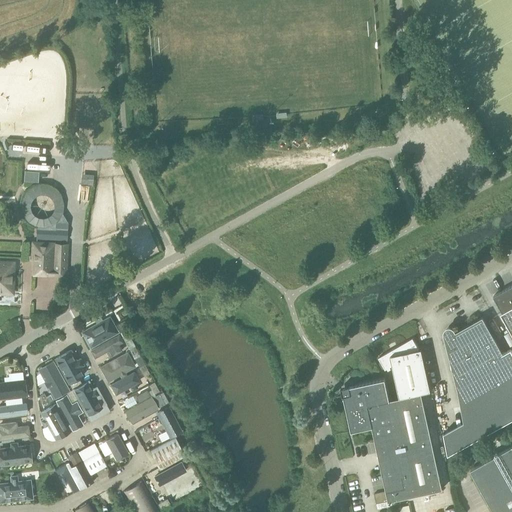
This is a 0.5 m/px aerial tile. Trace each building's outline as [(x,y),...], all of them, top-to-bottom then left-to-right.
[(35,238),(66,239),(66,227),(36,226),(35,238)] [(53,273),(54,269),(64,269),(64,262),(65,262),(66,243),(55,242),(54,247),(31,246),(31,260),(35,260),(35,273),(49,274),(49,261),(50,261),(50,273),(53,273)] [(0,292),(12,293),(13,263),(0,262),(0,292)] [(511,285),(493,296),(496,300),(502,312),(500,313),(511,334),(511,285)] [(131,317),(120,323),(124,330),(134,324),(131,317)] [(444,333),(459,389),(465,421),(443,433),(447,455),(511,418),(511,351),(511,349),(502,354),(482,318),(455,333),(453,329),(452,329),(451,328),(450,328),(449,328),(448,328),(447,328),(446,329),(445,330),(444,331),(444,332),(444,333)] [(88,350),(115,334),(107,322),(81,337),(88,350)] [(120,332),(119,332),(120,333),(125,342),(125,341),(130,339),(125,329),(120,332)] [(89,350),(93,359),(121,344),(117,336),(89,350)] [(392,366),(399,398),(389,400),(385,379),(349,387),(349,386),(340,388),(342,396),(343,396),(351,431),(372,427),(379,460),(388,501),(411,496),(442,489),(421,393),(430,391),(421,349),(419,349),(412,338),(378,358),(385,370),(392,366)] [(129,350),(134,359),(140,356),(135,347),(129,350)] [(69,352),(56,359),(69,383),(83,376),(69,352)] [(98,369),(105,381),(132,367),(126,355),(98,369)] [(41,389),(48,402),(63,393),(46,364),(35,371),(44,386),(41,389)] [(139,367),(144,377),(149,374),(144,364),(139,367)] [(114,397),(137,384),(131,372),(107,385),(114,397)] [(81,384),(78,379),(69,384),(72,389),(81,384)] [(0,382),(0,399),(23,397),(22,387),(9,388),(9,381),(0,382)] [(154,394),(159,391),(154,382),(149,385),(154,394)] [(72,390),(71,390),(66,393),(71,402),(77,399),(75,396),(72,390)] [(77,398),(90,421),(104,413),(91,390),(77,398)] [(44,394),(38,397),(39,397),(44,406),(48,404),(49,403),(44,394)] [(156,410),(149,397),(122,411),(129,424),(156,410)] [(78,409),(74,402),(58,410),(70,432),(79,428),(71,413),(78,409)] [(67,432),(53,406),(39,413),(53,440),(67,432)] [(0,409),(0,420),(28,417),(27,407),(0,409)] [(170,438),(176,435),(182,432),(171,413),(166,416),(159,419),(170,438)] [(0,424),(0,439),(26,437),(25,427),(14,428),(13,423),(0,424)] [(174,436),(148,450),(160,471),(186,457),(174,436)] [(511,511),(511,445),(471,469),(494,511),(511,511)] [(28,450),(0,453),(0,466),(30,463),(28,450)] [(106,466),(98,452),(83,461),(91,475),(106,466)] [(68,469),(79,488),(79,489),(93,481),(83,462),(68,469)] [(142,481),(123,491),(134,511),(156,511),(159,511),(142,481)] [(27,487),(0,490),(0,503),(29,501),(27,487)] [(169,505),(166,499),(158,504),(161,510),(169,505)] [(93,511),(88,502),(74,510),(75,511),(93,511)]
